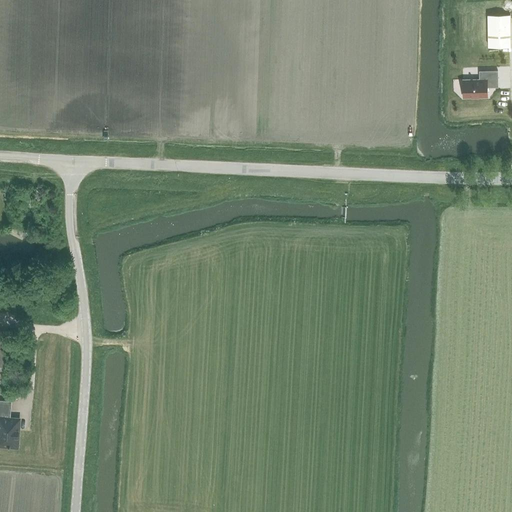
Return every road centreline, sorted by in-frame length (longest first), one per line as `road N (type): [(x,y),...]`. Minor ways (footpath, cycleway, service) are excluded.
road 1 (residential): [(511,180),(75,162)]
road 2 (residential): [(78,511),(85,320),(75,162)]
road 3 (unknown): [(85,330),(36,324),(27,412)]
